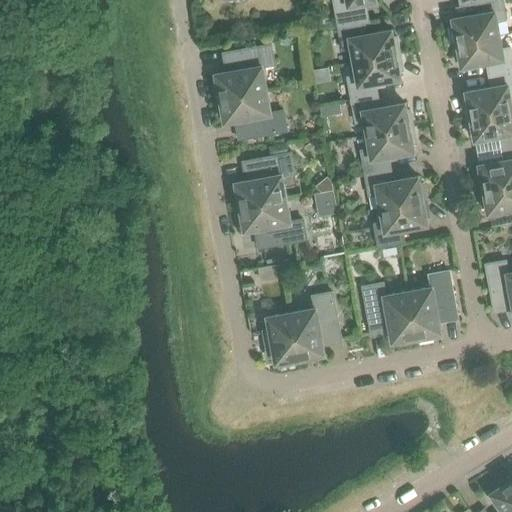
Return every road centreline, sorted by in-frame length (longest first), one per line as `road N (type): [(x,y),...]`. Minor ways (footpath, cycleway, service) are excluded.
road 1 (residential): [(484,335),(255,372),(177,4)]
road 2 (residential): [(484,335),(425,0)]
road 3 (residential): [(388,511),(511,434)]
